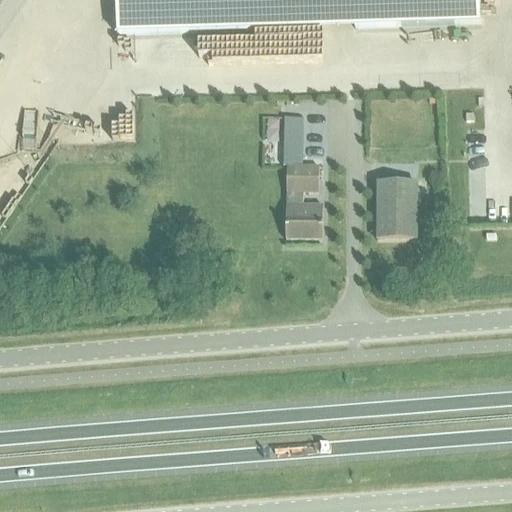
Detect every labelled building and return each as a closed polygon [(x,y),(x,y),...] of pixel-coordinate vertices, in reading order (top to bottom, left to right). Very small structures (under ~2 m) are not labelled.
[(116,0),(117,37),(398,29),(480,27),(479,0),(116,0)] [(303,121),(284,121),(284,170),(287,170),(286,244),(323,243),(322,208),(301,208),(301,196),(316,196),(316,170),(303,170),(303,121)] [(463,136),(461,163),(474,164),(476,137),(463,136)] [(377,186),(377,243),(417,243),(418,187),(377,186)] [(463,221),(481,220),(481,187),(462,187),(463,221)]
